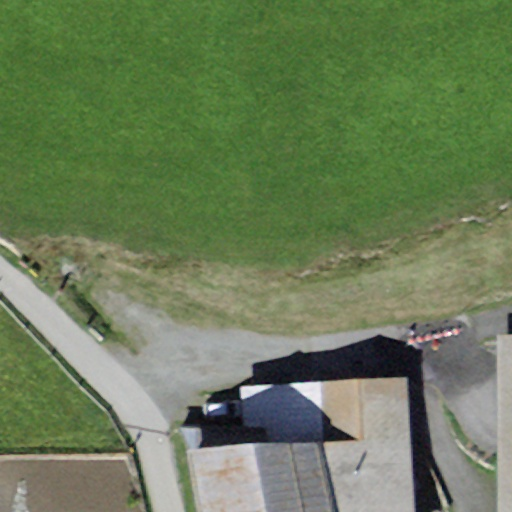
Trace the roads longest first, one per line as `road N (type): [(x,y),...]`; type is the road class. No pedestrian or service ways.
road 1 (unknown): [(115,392),(295,345),(363,351)]
road 2 (track): [(115,392),(0,276)]
road 3 (residential): [(174,511),(156,449),(115,392)]
